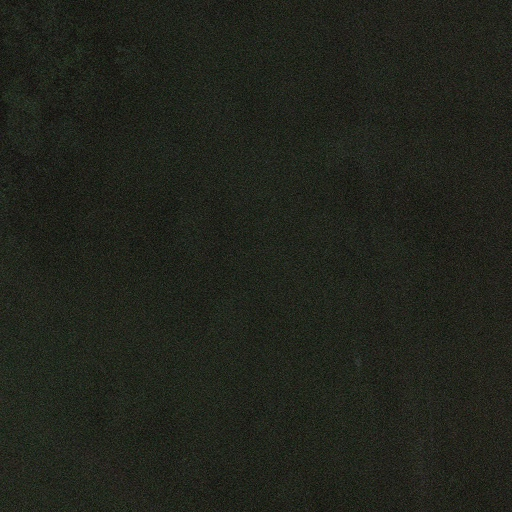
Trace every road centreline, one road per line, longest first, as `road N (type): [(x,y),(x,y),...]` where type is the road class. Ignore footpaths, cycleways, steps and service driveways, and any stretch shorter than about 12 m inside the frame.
road 1 (track): [(394,511),(327,0)]
road 2 (track): [(0,401),(157,511)]
